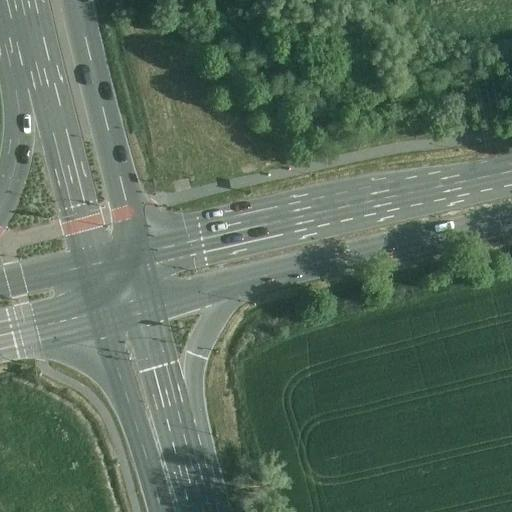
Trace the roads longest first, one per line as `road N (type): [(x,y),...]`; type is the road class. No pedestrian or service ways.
road 1 (tertiary): [(511,174),(138,256)]
road 2 (tertiary): [(226,289),(511,221)]
road 3 (motorway): [(128,212),(77,0)]
road 4 (secondary): [(105,318),(160,511)]
road 5 (motorway): [(42,86),(89,266)]
road 6 (tertiary): [(183,431),(193,376),(226,289)]
road 7 (secondary): [(183,431),(150,307)]
road 8 (motorway): [(42,86),(0,207)]
